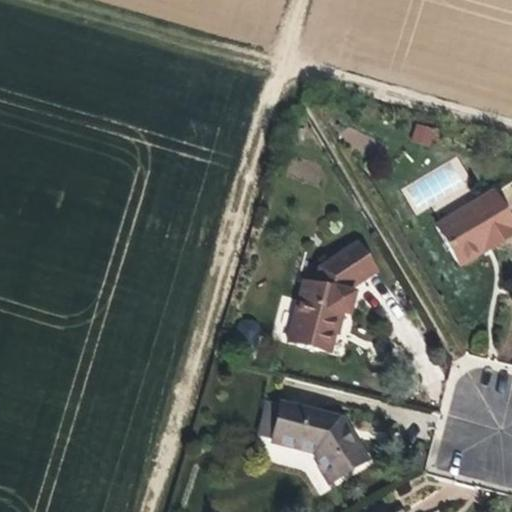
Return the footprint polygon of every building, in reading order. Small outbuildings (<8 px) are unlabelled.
[(429,146),(433,131),(416,127),(412,141),(429,146)] [(402,190),(415,212),(435,201),(423,178),(402,190)] [(511,236),(511,224),(492,193),(435,228),(459,266),(483,251),(484,253),(485,252),(484,251),(487,243),(496,238),(499,244),(511,236)] [(493,248),(499,244),(496,238),(487,243),(484,251),(485,252),(493,248)] [(316,286),(345,293),(347,285),(372,268),(374,273),(376,272),(358,244),(320,269),(321,272),(316,286)] [(350,291),(377,273),(376,272),(374,273),(372,268),(347,285),(345,293),(350,294),(350,291)] [(350,294),(345,293),(316,286),(304,282),(288,343),(329,354),(334,335),(340,314),(343,315),(348,317),(353,295),(350,294)] [(341,325),(343,315),(340,314),(334,335),(338,336),(341,325)] [(367,460),(356,443),(352,445),(338,422),(339,421),(280,406),(272,441),(314,451),(321,464),(317,467),(328,484),(367,460)] [(351,434),(342,419),(339,421),(338,422),(352,445),(356,443),(351,434)]
